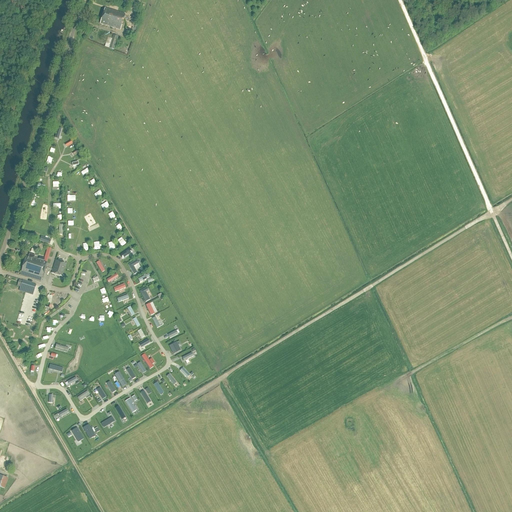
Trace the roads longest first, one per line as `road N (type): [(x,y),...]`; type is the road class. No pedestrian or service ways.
road 1 (track): [(219,380),(511,199)]
road 2 (track): [(400,0),(511,258)]
road 3 (unclassified): [(0,261),(83,0)]
road 4 (track): [(0,334),(100,511)]
